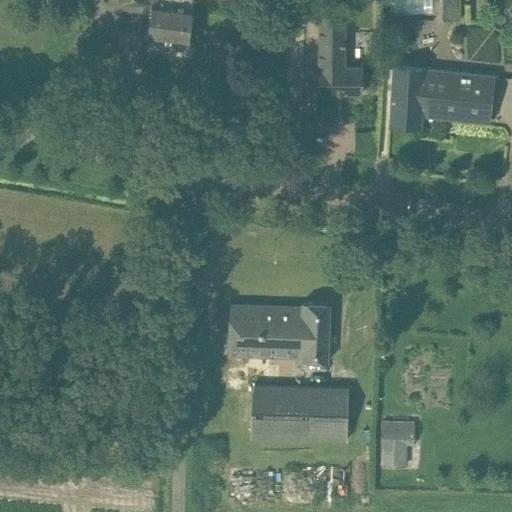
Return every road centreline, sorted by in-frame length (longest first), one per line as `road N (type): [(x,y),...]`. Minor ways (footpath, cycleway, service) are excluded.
road 1 (unclassified): [(179,511),(188,167)]
road 2 (unclassified): [(511,224),(188,167)]
road 3 (unclassified): [(188,167),(0,134)]
